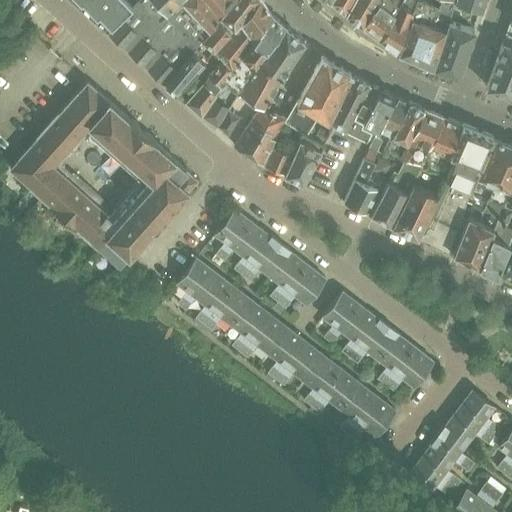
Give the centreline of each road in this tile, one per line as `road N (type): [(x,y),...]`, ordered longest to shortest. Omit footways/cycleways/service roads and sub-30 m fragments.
road 1 (residential): [(272,197),(50,0)]
road 2 (residential): [(465,103),(391,70),(296,0)]
road 3 (residential): [(425,511),(382,468),(462,363)]
road 4 (residential): [(511,302),(367,234)]
road 5 (residential): [(346,272),(462,363)]
